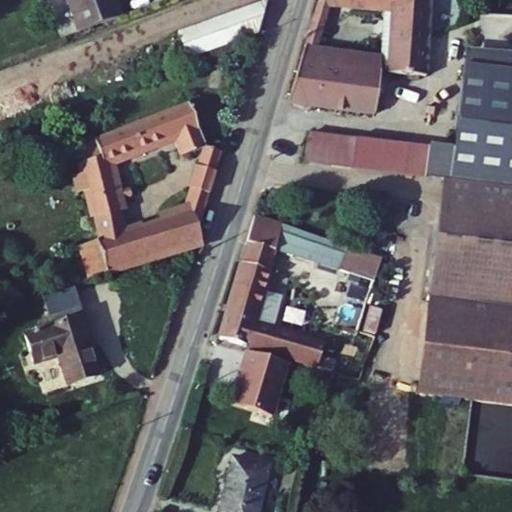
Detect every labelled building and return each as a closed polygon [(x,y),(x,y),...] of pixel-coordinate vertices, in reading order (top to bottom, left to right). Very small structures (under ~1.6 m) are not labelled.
[(78,0),(86,18),(125,3),(123,0),(78,0)] [(242,0),(179,24),(188,50),(258,24),(264,0),(242,0)] [(319,0),(318,5),(327,9),(329,0),(391,0),(392,0),(388,65),(425,68),(431,0),(319,0)] [(318,5),(313,21),(321,26),(327,9),(318,5)] [(321,26),(313,21),(291,87),(304,89),(378,101),(386,50),(317,39),(321,26)] [(464,57),(461,80),(511,85),(511,41),(482,39),(479,58),(464,57)] [(430,135),(430,140),(511,149),(511,85),(461,80),(454,137),(430,135)] [(83,151),(96,207),(126,199),(113,154),(122,152),(121,145),(177,125),(183,143),(203,135),(198,154),(219,160),(226,140),(205,135),(193,94),(85,133),(89,144),(101,140),(102,145),(83,151)] [(354,124),(312,119),(312,123),(354,129),(354,124)] [(354,129),(312,123),(309,149),(350,155),(354,129)] [(354,124),(354,129),(430,140),(430,135),(354,124)] [(354,129),(350,155),(426,165),(430,140),(354,129)] [(511,149),(430,140),(426,165),(445,168),(430,283),(511,293),(511,149)] [(198,154),(193,173),(213,180),(219,160),(198,154)] [(100,227),(110,260),(206,232),(202,215),(213,180),(193,173),(185,202),(132,218),(100,227)] [(96,207),(100,227),(132,218),(126,199),(96,207)] [(258,203),(250,230),(278,240),(284,220),(286,213),(258,203)] [(382,244),(286,213),(284,220),(343,239),(338,254),(375,265),(382,244)] [(83,232),(92,265),(110,260),(100,227),(83,232)] [(250,230),(244,251),(272,261),(278,240),(250,230)] [(244,251),(223,323),(318,353),(324,329),(274,316),(258,309),(272,261),(244,251)] [(511,293),(430,283),(418,382),(511,394),(511,293)] [(55,347),(64,375),(93,365),(85,340),(81,327),(88,325),(82,306),(23,325),(32,354),(55,347)] [(81,327),(85,340),(92,337),(88,325),(81,327)] [(285,350),(243,337),(237,355),(240,356),(230,390),(268,403),(285,350)] [(202,406),(198,420),(215,425),(219,411),(202,406)] [(233,441),(216,510),(223,511),(289,511),(290,510),(256,501),(269,450),(233,441)]
